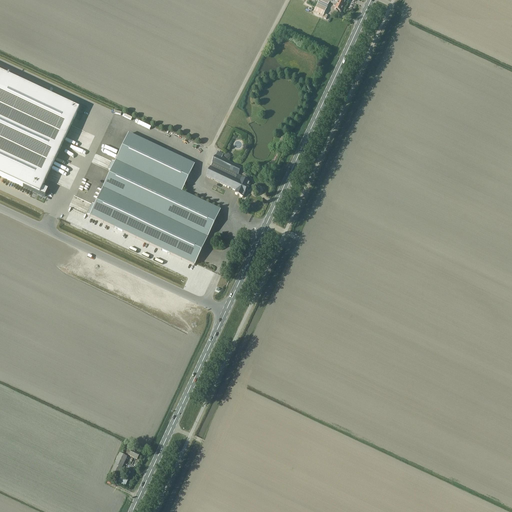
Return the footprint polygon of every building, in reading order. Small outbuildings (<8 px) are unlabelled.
[(323,16),(330,2),(329,2),(324,0),(319,0),(314,12),(323,16)] [(341,13),(344,7),(334,2),(332,1),(330,0),(329,0),(329,2),(330,2),(331,3),(333,4),(334,6),(336,7),(334,10),(338,12),(338,11),(341,13)] [(0,171),(51,195),(54,189),(49,186),(82,114),(86,108),(0,67),(0,171)] [(181,193),(186,182),(194,165),(128,134),(89,217),(194,266),(220,211),(181,193)] [(215,156),(206,177),(236,191),(235,193),(243,197),(246,191),(247,189),(249,183),(242,179),(242,177),(238,175),(241,168),(215,156)] [(125,455),(131,457),(137,460),(139,454),(131,450),(128,449),(125,455)] [(109,477),(114,479),(115,480),(117,476),(118,476),(127,457),(119,454),(111,473),(109,477)] [(125,486),(127,480),(121,477),(118,483),(125,486)]
